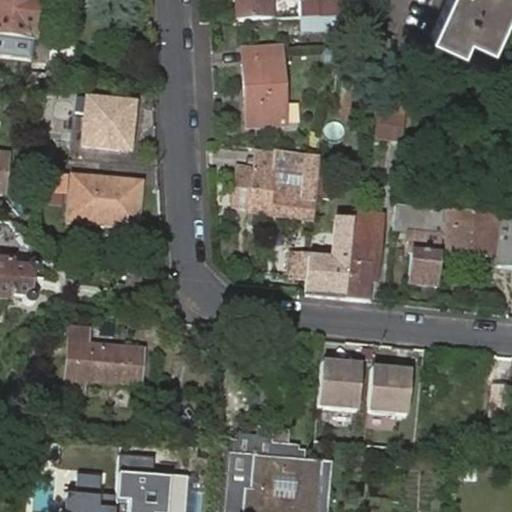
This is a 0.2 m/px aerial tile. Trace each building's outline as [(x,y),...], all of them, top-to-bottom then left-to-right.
[(0,0),(0,56),(30,59),(36,0),(0,0)] [(232,0),(233,4),(236,4),(236,22),(270,20),(269,3),(273,3),(291,2),(291,0),(232,0)] [(291,0),(291,2),(273,3),(273,10),(297,9),(296,0),(291,0)] [(306,18),(346,16),(349,0),(296,0),(297,9),(298,19),(306,18)] [(461,0),(461,1),(459,0),(451,0),(441,24),(434,39),(444,44),(450,29),(466,37),(485,45),(506,0),(461,0)] [(444,0),(435,21),(441,24),(451,0),(444,0)] [(346,16),(306,18),(306,33),(344,31),(346,16)] [(435,21),(428,37),(434,39),(441,24),(435,21)] [(450,29),(444,44),(460,52),(466,37),(450,29)] [(281,126),(278,49),(241,50),(243,128),(281,126)] [(385,140),(402,142),(406,96),(393,95),(391,116),(387,115),(385,140)] [(84,118),(86,101),(75,100),(73,117),(84,118)] [(132,107),(86,101),(84,118),(80,145),(121,150),(123,127),(130,127),(132,107)] [(127,150),(130,127),(123,127),(121,150),(127,150)] [(246,211),(310,219),(313,200),(315,181),(304,180),(302,188),(285,186),(287,173),(296,173),(296,171),(316,173),(318,155),(271,150),(271,155),(270,172),(251,169),(236,168),(233,192),(248,194),(246,211)] [(0,196),(5,197),(10,153),(0,152),(0,196)] [(253,153),(251,169),(270,172),(271,155),(253,153)] [(84,196),(82,221),(132,226),(133,205),(138,205),(140,184),(114,181),(113,184),(100,183),(100,180),(74,177),(72,194),(84,196)] [(315,181),(313,200),(327,201),(329,182),(315,181)] [(248,194),(233,192),(231,210),(246,211),(248,194)] [(70,219),(82,221),(84,196),(72,194),(70,219)] [(427,235),(427,226),(442,227),(444,211),(395,205),(393,221),(410,232),(409,242),(413,242),(409,279),(436,282),(440,245),(425,243),(427,235)] [(511,218),(451,211),(446,252),(451,252),(450,262),(470,264),(471,254),(493,256),(491,266),(511,268),(511,218)] [(351,222),(343,298),(366,301),(368,280),(369,271),(375,271),(381,219),(351,216),(351,222)] [(306,255),(302,293),(343,298),(351,222),(334,221),(329,262),(315,261),(316,255),(306,255)] [(441,236),(427,235),(425,243),(440,245),(441,236)] [(17,257),(0,255),(0,294),(13,296),(14,291),(27,293),(28,296),(30,298),(32,299),(36,299),(38,298),(40,295),(40,292),(39,289),(37,286),(34,286),(31,286),(30,287),(33,272),(35,273),(38,273),(41,272),(43,270),(44,268),(44,265),(43,263),(42,261),(41,260),(39,260),(37,260),(34,260),(32,262),(32,263),(17,262),(17,257)] [(153,296),(158,276),(133,271),(129,290),(153,296)] [(408,287),(435,289),(436,282),(409,279),(408,287)] [(84,379),(138,385),(142,350),(71,342),(63,394),(82,397),(84,379)] [(360,365),(320,362),(316,411),(356,414),(360,365)] [(411,371),(370,368),(366,417),(407,420),(411,371)] [(456,371),(450,434),(477,436),(484,374),(456,371)] [(323,511),(328,464),(231,455),(225,511),(323,511)] [(187,511),(190,481),(119,476),(117,500),(129,501),(128,511),(118,511),(119,506),(103,504),(105,487),(78,485),(77,506),(67,505),(66,511),(187,511)]
